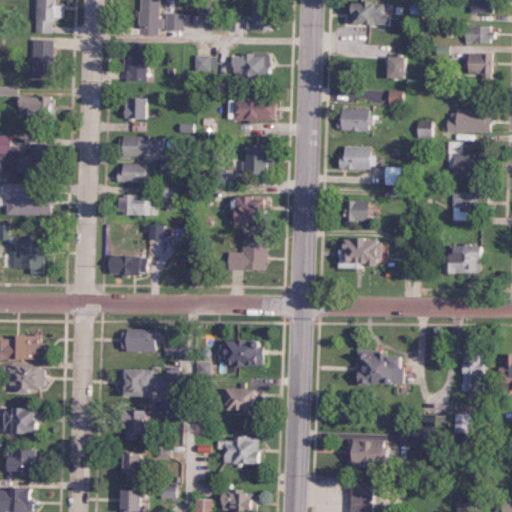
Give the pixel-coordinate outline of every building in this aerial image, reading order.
[(64,18),(64,2),(58,2),(58,0),(39,0),(39,31),(54,32),(55,18),(64,18)] [(163,34),(164,0),(144,0),(143,34),(163,34)] [(256,15),(251,15),(251,27),(279,28),(280,1),(256,0),(256,15)] [(353,0),(353,22),(390,23),(390,0),(353,0)] [(497,0),(473,0),(474,11),(498,12),(497,0)] [(186,29),(186,12),(168,12),(168,29),(186,29)] [(496,41),(496,25),(467,24),(467,41),(496,41)] [(56,77),(57,39),(36,39),(35,77),(56,77)] [(150,79),(151,44),(132,43),(131,57),(128,57),(128,79),(150,79)] [(237,53),(237,72),(242,72),(242,81),(276,79),(275,52),(237,53)] [(471,73),(494,73),(494,52),(471,52),(471,73)] [(221,55),(198,54),(197,70),(220,71),(221,55)] [(392,76),(411,77),(412,55),(392,54),(392,76)] [(20,111),(30,111),(30,117),(55,118),(56,95),(21,94),(20,111)] [(240,118),(280,119),(280,96),(240,95),(240,118)] [(150,96),(133,96),(133,105),(127,105),(127,117),(150,117),(150,96)] [(376,130),(377,108),(341,107),(340,129),(376,130)] [(452,130),(496,131),(496,110),(452,109),(452,130)] [(436,119),(419,120),(419,136),(436,136),(436,119)] [(0,151),(15,152),(15,134),(0,133),(0,151)] [(128,155),(153,155),(153,149),(161,148),(161,135),(127,135),(128,155)] [(49,175),(51,157),(55,158),(56,143),(39,142),(38,154),(21,153),(20,165),(5,164),(5,172),(49,175)] [(273,145),(250,144),(249,160),(244,160),(243,172),(271,173),(273,145)] [(377,168),(378,146),(347,145),(346,167),(377,168)] [(458,150),(459,176),(487,175),(487,152),(463,153),(463,150),(458,150)] [(122,181),(152,181),(152,163),(123,163),(122,181)] [(405,185),(406,166),(389,165),(388,184),(405,185)] [(164,201),(178,202),(179,187),(164,187),(164,201)] [(11,213),(56,214),(56,191),(16,190),(16,197),(11,197),(11,213)] [(492,192),(456,191),(455,218),(492,218),(492,192)] [(160,205),(153,205),(153,195),(122,194),(121,213),(160,214),(160,205)] [(273,196),(238,196),(237,223),(273,224),(273,196)] [(376,200),(359,200),(358,220),(375,220),(376,200)] [(152,238),(168,239),(168,225),(153,224),(152,238)] [(53,260),(53,235),(19,236),(19,244),(15,244),(15,267),(32,267),(33,274),(48,273),(48,260),(53,260)] [(270,268),(271,239),(244,238),(243,268),(270,268)] [(344,266),(387,265),(387,238),(349,238),(349,248),(344,248),(344,266)] [(446,273),(487,271),(486,244),(459,245),(459,252),(446,252),(446,273)] [(114,273),(152,274),(152,255),(114,254),(114,273)] [(162,351),(163,329),(127,328),(126,349),(162,351)] [(0,338),(0,356),(47,358),(47,334),(23,334),(23,339),(0,338)] [(269,364),(268,339),(226,340),(227,365),(269,364)] [(185,344),(166,344),(166,354),(184,355),(185,344)] [(409,383),(410,356),(395,355),(395,350),(365,349),(364,382),(409,383)] [(511,351),(509,352),(509,365),(503,365),(503,380),(511,380),(511,351)] [(487,352),(465,352),(466,390),(484,389),(484,383),(488,383),(487,352)] [(215,360),(200,360),(199,374),(215,374),(215,360)] [(50,366),(16,365),(15,390),(37,391),(37,387),(49,387),(50,366)] [(157,369),(126,368),(125,393),(166,394),(166,375),(157,375),(157,369)] [(235,409),(266,410),(267,388),(236,387),(235,409)] [(46,408),(9,407),(8,431),(46,432),(46,408)] [(128,438),(141,439),(141,433),(152,433),(153,409),(129,408),(128,438)] [(457,431),(474,431),(474,412),(457,412),(457,431)] [(451,414),(426,414),(426,444),(450,444),(451,414)] [(264,464),(265,436),(239,435),(239,440),(222,440),(221,447),(228,448),(228,463),(264,464)] [(351,465),(393,465),(393,439),(352,438),(351,465)] [(43,448),(16,447),(15,474),(42,475),(43,448)] [(129,479),(150,480),(150,452),(130,451),(129,479)] [(378,511),(379,484),(359,484),(357,511),(378,511)] [(6,510),(39,510),(39,488),(6,488),(6,510)] [(147,511),(148,489),(129,488),(128,511),(147,511)] [(262,511),(262,492),(226,491),(226,511),(262,511)] [(216,511),(217,498),(199,498),(198,511),(216,511)]
